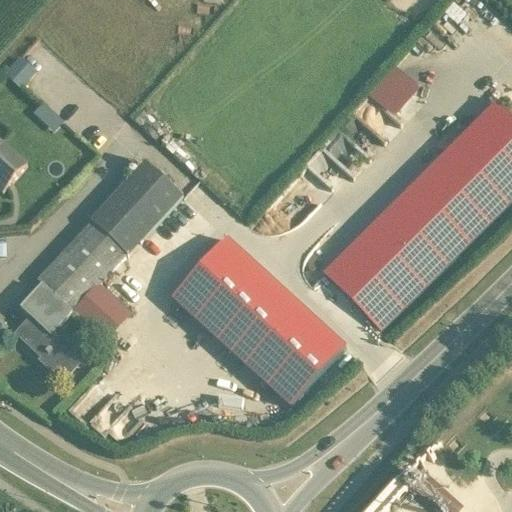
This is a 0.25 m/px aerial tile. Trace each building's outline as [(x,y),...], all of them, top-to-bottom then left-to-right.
[(23,90),(38,73),(20,58),(5,75),(23,90)] [(394,65),(367,95),(394,119),(421,89),(394,65)] [(42,106),(35,116),(57,131),(64,121),(42,106)] [(511,121),(497,107),(324,277),(380,333),(511,204),(511,121)] [(128,138),(118,129),(112,135),(123,145),(128,138)] [(310,165),(336,188),(365,155),(339,132),(310,165)] [(27,168),(0,144),(0,191),(4,195),(27,168)] [(146,166),(90,225),(92,226),(93,225),(97,230),(128,258),(127,259),(128,260),(183,200),(146,166)] [(97,230),(42,288),(46,292),(73,317),(127,259),(128,258),(97,230)] [(346,351),(227,243),(173,302),(292,410),(346,351)] [(73,317),(46,292),(25,316),(33,324),(19,340),(63,381),(79,364),(52,339),(73,317)] [(396,511),(410,496),(398,485),(374,511),(396,511)]
